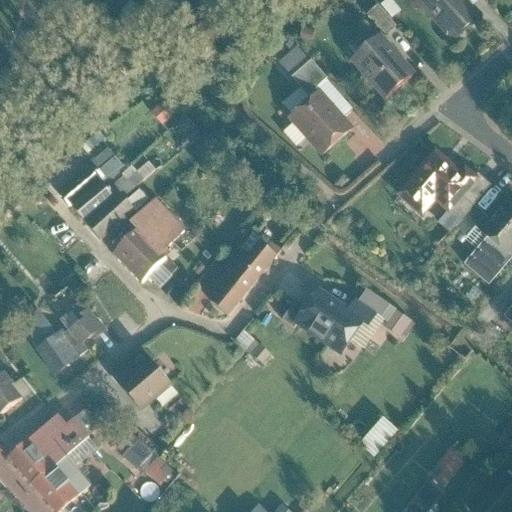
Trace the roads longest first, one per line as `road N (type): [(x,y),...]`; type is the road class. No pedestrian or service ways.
road 1 (residential): [(0,457),(165,307)]
road 2 (residential): [(165,307),(198,325),(237,326),(311,245)]
road 3 (residential): [(46,191),(165,307)]
road 4 (residential): [(511,154),(485,134),(471,105),(511,54)]
